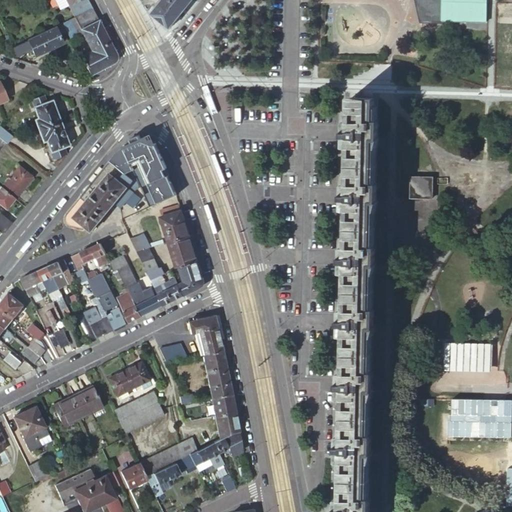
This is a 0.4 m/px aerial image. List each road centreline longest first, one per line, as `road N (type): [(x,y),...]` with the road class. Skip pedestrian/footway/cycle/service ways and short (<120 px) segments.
road 1 (tertiary): [(305,511),(256,250),(210,109)]
road 2 (residential): [(0,401),(225,289)]
road 3 (tertiary): [(135,110),(174,149),(225,289)]
road 4 (tertiary): [(0,260),(129,107)]
road 5 (tertiary): [(225,289),(268,484)]
road 6 (residential): [(122,227),(18,269),(0,260)]
road 7 (residential): [(118,88),(83,91),(0,64)]
